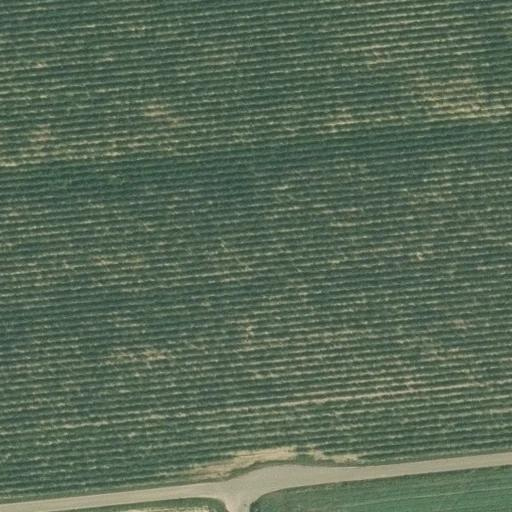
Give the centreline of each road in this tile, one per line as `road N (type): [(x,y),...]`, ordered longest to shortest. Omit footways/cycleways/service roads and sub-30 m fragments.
road 1 (track): [(511,463),(236,492)]
road 2 (track): [(236,492),(31,511)]
